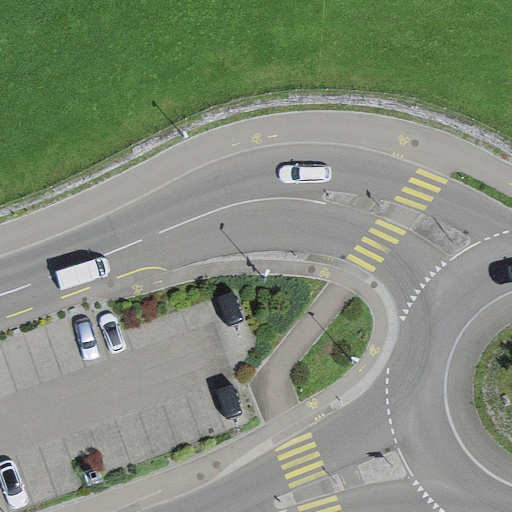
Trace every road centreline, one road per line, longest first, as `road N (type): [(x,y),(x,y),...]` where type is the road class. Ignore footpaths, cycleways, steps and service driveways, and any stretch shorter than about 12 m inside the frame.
road 1 (tertiary): [(476,274),(434,231),(399,215),(338,199),(275,197),(223,209),(0,296)]
road 2 (primary): [(439,452),(248,511)]
road 3 (primary): [(476,274),(448,301),(429,336),(424,415),(439,452)]
